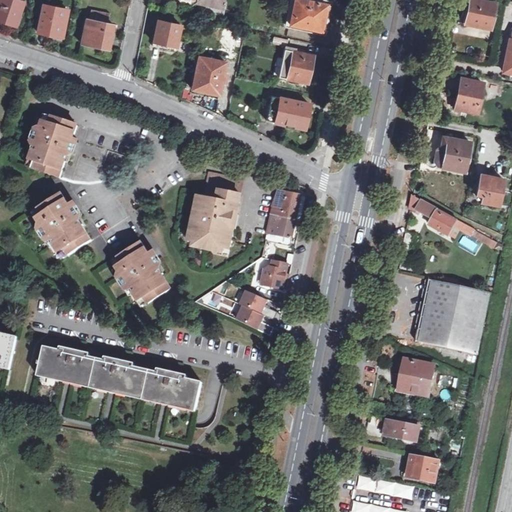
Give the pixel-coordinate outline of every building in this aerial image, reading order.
[(0,0),(0,20),(15,26),(23,2),(17,0),(0,0)] [(316,0),(316,2),(307,0),(294,0),(289,28),(326,36),(329,19),(333,2),(324,0),(316,0)] [(470,0),(468,11),(466,23),(490,28),(495,3),(478,0),(470,0)] [(38,31),(62,35),(68,8),(43,3),(38,31)] [(90,19),(109,23),(111,13),(92,9),(90,19)] [(109,23),(90,19),(87,19),(82,44),(108,49),(113,24),(109,23)] [(181,25),(158,19),(153,45),(165,48),(166,44),(176,46),(181,25)] [(511,39),(510,39),(503,70),(511,72),(511,39)] [(314,55),(296,51),(292,70),(290,70),(288,79),(308,83),(311,69),(314,55)] [(226,74),(223,73),(226,62),(199,56),(192,89),(219,95),(222,82),(224,83),(226,74)] [(458,93),(456,108),(477,112),(482,82),(461,78),(458,93)] [(310,104),(272,96),(271,98),(268,98),(264,117),(267,117),(267,120),(305,128),(307,116),(310,104)] [(50,125),(53,118),(47,116),(44,123),(50,125)] [(37,145),(32,161),(38,162),(35,169),(61,178),(71,148),(64,146),(67,140),(73,142),(78,126),(53,118),(50,125),(44,123),(42,131),(37,129),(32,144),(37,145)] [(442,136),(440,147),(436,148),(435,149),(433,161),(436,166),(464,171),(470,141),(442,136)] [(37,145),(32,144),(27,159),(32,161),(37,145)] [(38,162),(32,161),(30,167),(35,169),(38,162)] [(196,237),(195,243),(194,247),(224,253),(225,249),(226,243),(231,244),(235,229),(229,228),(231,221),(236,222),(245,181),(211,174),(206,195),(219,198),(218,201),(204,198),(203,206),(197,205),(191,235),(196,237)] [(480,174),(476,193),(483,194),(481,201),(498,204),(503,178),(491,176),(480,174)] [(274,204),(272,215),(297,220),(299,207),(302,195),(280,190),(274,204)] [(52,239),(60,252),(65,249),(69,255),(93,240),(76,215),(70,218),(66,212),(72,209),(63,195),(40,210),(44,216),(39,219),(44,226),(40,229),(48,241),(52,239)] [(307,196),(302,195),(297,220),(302,221),(307,196)] [(454,240),(459,230),(454,227),(457,220),(413,196),(411,209),(415,210),(432,220),(429,225),(454,240)] [(143,219),(152,213),(147,206),(138,212),(143,219)] [(44,216),(40,210),(35,213),(39,219),(44,216)] [(295,229),(297,220),(272,215),(269,233),(286,237),(293,239),(295,229)] [(44,226),(39,219),(35,222),(40,229),(44,226)] [(454,227),(459,230),(478,240),(482,234),(457,220),(454,227)] [(406,231),(403,245),(411,248),(416,236),(406,231)] [(284,244),(286,237),(269,233),(267,241),(284,244)] [(496,241),(482,234),(478,240),(492,248),(496,241)] [(475,252),(479,244),(463,236),(459,245),(475,252)] [(293,239),(286,237),(284,244),(291,246),(293,239)] [(56,254),(60,252),(52,239),(48,241),(56,254)] [(132,287),(140,300),(145,297),(150,303),(173,289),(156,263),(151,266),(147,260),(152,257),(143,243),(120,258),(124,264),(119,267),(124,274),(120,277),(128,290),(132,287)] [(65,249),(60,252),(65,258),(69,255),(65,249)] [(115,262),(119,267),(124,264),(120,258),(115,262)] [(269,271),(264,275),(261,289),(281,294),(284,284),(285,279),(288,269),(273,265),(272,272),(269,271)] [(124,274),(119,267),(115,270),(120,277),(124,274)] [(491,292),(433,280),(427,311),(423,329),(420,341),(478,353),(491,292)] [(132,287),(128,290),(136,302),(140,300),(132,287)] [(245,306),(265,315),(275,320),(279,312),(266,306),(269,300),(248,290),(242,305),(245,306)] [(145,297),(140,300),(145,306),(150,303),(145,297)] [(262,322),(265,315),(245,306),(239,320),(272,336),(275,328),(262,322)] [(0,368),(11,371),(18,338),(0,333),(0,368)] [(196,412),(203,383),(187,379),(188,376),(158,369),(157,372),(135,367),(136,364),(106,357),(105,360),(90,357),(91,354),(62,347),(61,350),(45,347),(38,376),(196,412)] [(403,375),(400,389),(430,396),(436,366),(406,360),(403,375)] [(385,427),(383,435),(418,441),(421,427),(387,420),(385,420),(383,427),(385,427)] [(436,481),(440,461),(411,456),(409,467),(407,478),(419,481),(419,479),(436,481)] [(413,499),(415,487),(378,480),(359,476),(356,496),(368,498),(369,490),(379,492),(379,494),(413,499)] [(406,511),(355,500),(352,511),(406,511)]
